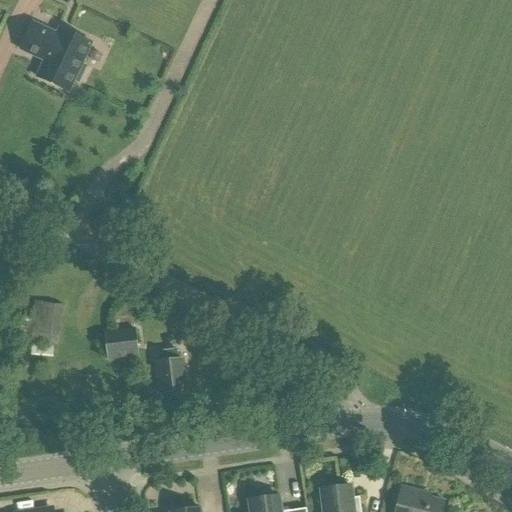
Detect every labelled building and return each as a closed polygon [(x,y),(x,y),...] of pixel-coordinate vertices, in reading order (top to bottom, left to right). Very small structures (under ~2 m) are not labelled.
[(173,38),(181,19),(145,4),(137,24),(173,38)] [(57,35),(33,24),(21,50),(45,61),(37,78),(68,92),(74,81),(79,84),(86,67),(82,65),(91,44),(60,29),(57,35)] [(71,114),(59,137),(77,147),(90,124),(71,114)] [(130,152),(148,160),(163,128),(145,120),(130,152)] [(72,169),(92,176),(106,134),(86,128),(72,169)] [(94,169),(113,177),(125,147),(107,140),(94,169)] [(63,306),(35,302),(31,343),(42,344),(31,344),(31,356),(53,357),(52,345),(57,346),(63,306)] [(103,333),(107,361),(139,357),(136,329),(103,333)] [(155,364),(159,394),(186,391),(182,361),(178,361),(177,350),(158,352),(160,363),(155,364)] [(321,491),(323,511),(360,511),(359,498),(352,499),(351,487),(321,491)] [(395,511),(441,511),(444,502),(421,497),(422,493),(401,488),(395,511)] [(249,502),(250,511),(290,511),(287,511),(280,511),(279,497),(249,502)]
